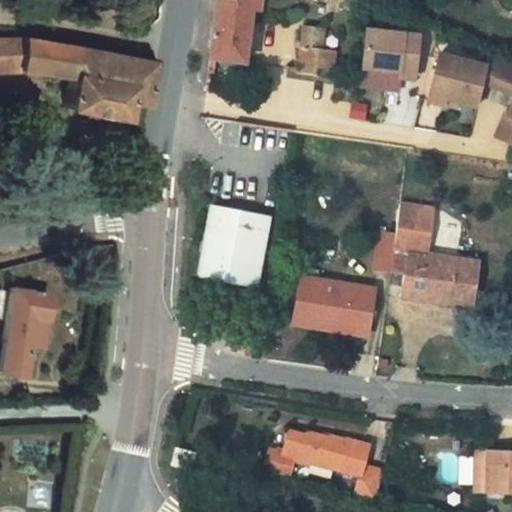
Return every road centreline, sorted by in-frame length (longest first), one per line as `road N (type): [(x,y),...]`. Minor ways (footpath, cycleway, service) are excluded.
road 1 (unclassified): [(511,400),(383,392),(229,368),(143,343)]
road 2 (primary): [(191,0),(149,212)]
road 3 (residential): [(149,212),(0,241)]
road 4 (primary): [(143,343),(125,478)]
road 5 (primary): [(149,212),(143,343)]
